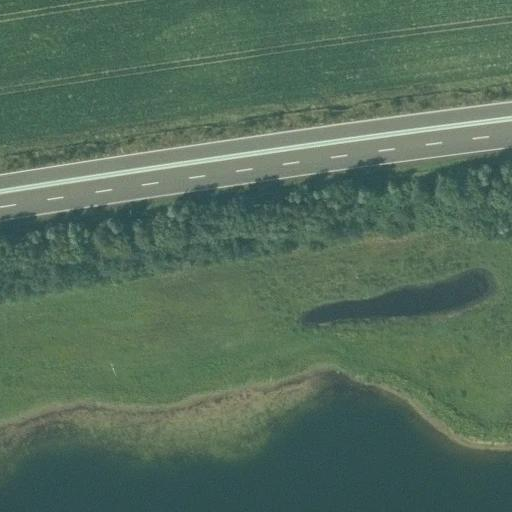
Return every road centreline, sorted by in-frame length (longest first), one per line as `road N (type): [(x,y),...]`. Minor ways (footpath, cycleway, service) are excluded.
road 1 (trunk): [(0,212),(511,134)]
road 2 (trunk): [(511,113),(0,186)]
